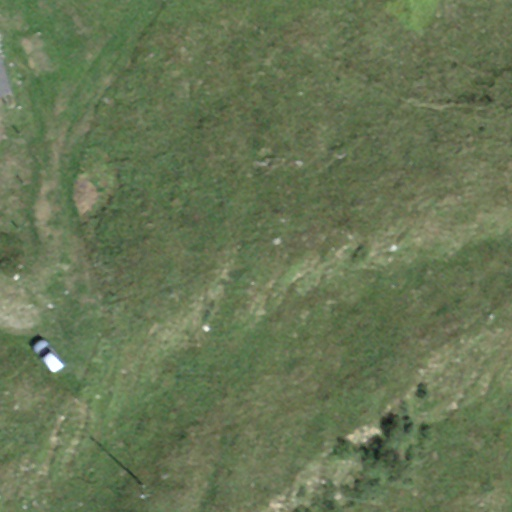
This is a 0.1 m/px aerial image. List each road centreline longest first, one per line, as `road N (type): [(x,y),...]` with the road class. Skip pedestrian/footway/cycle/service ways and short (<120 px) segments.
road 1 (track): [(68,193),(91,79),(151,0)]
road 2 (track): [(0,305),(55,339),(67,282),(68,193)]
road 3 (track): [(68,193),(45,86),(7,0)]
